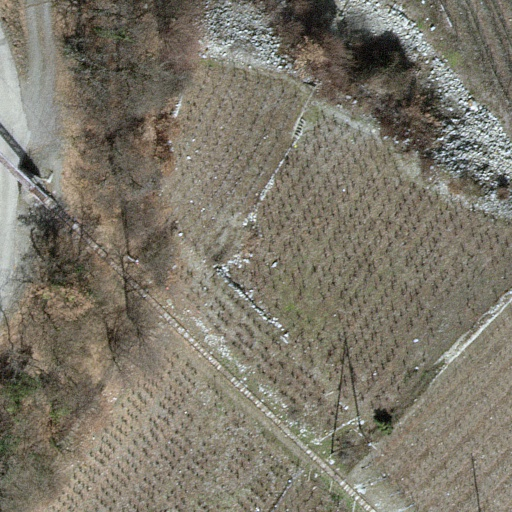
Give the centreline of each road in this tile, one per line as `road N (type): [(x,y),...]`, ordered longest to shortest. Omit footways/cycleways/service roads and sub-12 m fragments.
road 1 (unclassified): [(0,254),(0,70)]
road 2 (track): [(6,122),(28,114),(45,85),(38,0)]
